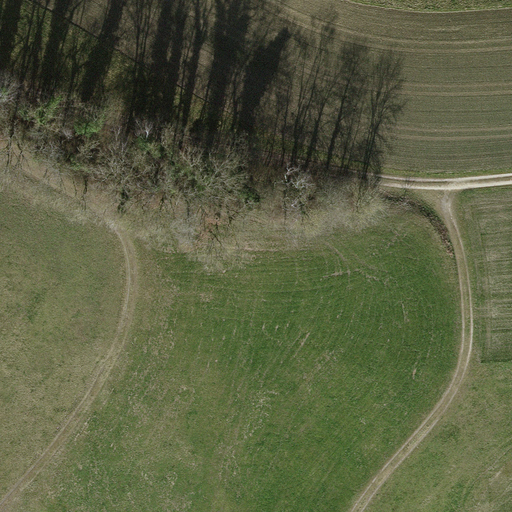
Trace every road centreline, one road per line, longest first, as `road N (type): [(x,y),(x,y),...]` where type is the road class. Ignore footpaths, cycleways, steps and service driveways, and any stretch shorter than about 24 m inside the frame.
road 1 (track): [(0,80),(275,160),(398,181),(511,179)]
road 2 (track): [(0,125),(40,148),(117,222),(133,260),(133,294),(101,389),(6,511)]
road 3 (track): [(470,180),(455,231),(469,334),(463,366),(363,511)]
